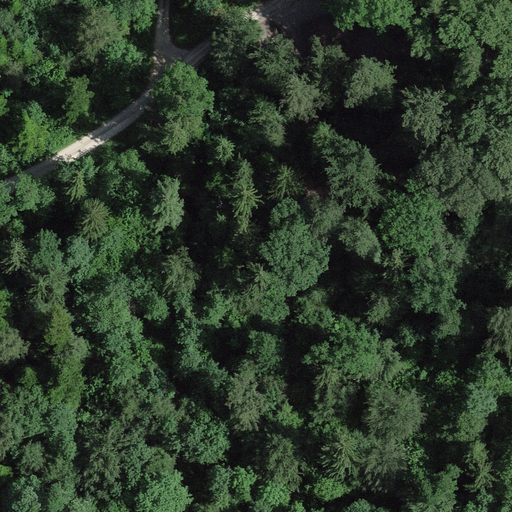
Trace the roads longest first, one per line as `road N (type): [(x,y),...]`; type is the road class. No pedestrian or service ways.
road 1 (track): [(279,0),(98,137),(0,191)]
road 2 (track): [(369,0),(511,70)]
